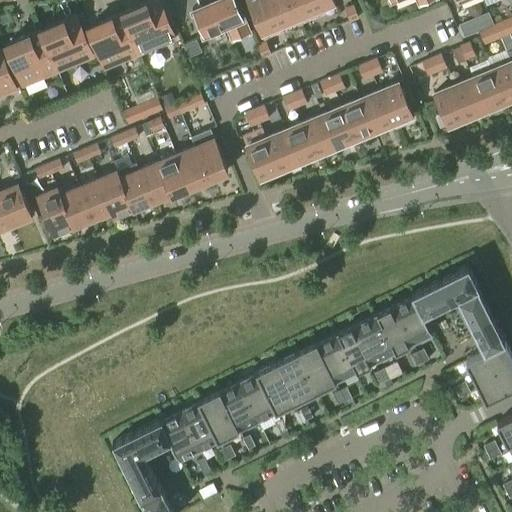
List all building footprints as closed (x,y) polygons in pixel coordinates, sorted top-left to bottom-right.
[(158,0),(150,0),(123,11),(141,52),(175,39),(158,0)] [(210,0),(199,5),(192,8),(195,16),(195,20),(196,24),(200,26),(203,34),(225,24),(232,40),(249,33),(235,0),(210,0)] [(270,0),(248,0),(263,35),(282,27),(270,0)] [(291,0),(270,0),(282,27),(300,20),(291,0)] [(312,0),(291,0),(300,20),(317,12),(312,0)] [(334,0),(312,0),(317,12),(336,5),(334,0)] [(352,5),(345,8),(350,20),(357,17),(352,5)] [(123,11),(87,26),(104,68),(141,52),(123,11)] [(487,11),(476,16),(482,29),(488,27),(493,25),(487,11)] [(75,14),(40,29),(57,71),(92,56),(75,14)] [(375,14),(368,17),(373,29),(384,24),(381,17),(375,14)] [(511,17),(502,21),(507,33),(511,30),(511,17)] [(493,25),(488,27),(493,38),(507,33),(502,21),(493,25)] [(482,29),(480,30),(485,42),(493,38),(488,27),(482,29)] [(40,29),(5,44),(22,85),(57,71),(40,29)] [(195,39),(182,44),(187,56),(200,51),(195,39)] [(264,41),(258,44),(263,56),(270,54),(264,41)] [(469,41),(459,45),(465,58),(474,54),(469,41)] [(0,52),(0,94),(15,89),(0,52)] [(440,53),(431,57),(436,70),(446,66),(440,53)] [(376,57),(367,61),(372,74),(381,70),(376,57)] [(431,57),(421,61),(427,74),(436,70),(431,57)] [(367,61),(357,65),(363,78),(372,74),(367,61)] [(511,67),(509,61),(491,68),(504,101),(511,97),(511,67)] [(491,68),(472,76),(486,110),(487,110),(486,108),(504,101),(491,68)] [(338,73),(329,77),(334,90),(344,86),(338,73)] [(472,76),(453,84),(467,117),(485,109),(485,110),(486,110),(472,76)] [(329,77),(319,81),(325,94),(334,90),(329,77)] [(398,81),(378,90),(392,122),(394,121),(396,127),(410,121),(408,116),(412,114),(401,89),(402,88),(401,88),(398,81)] [(453,84),(434,92),(436,99),(435,99),(435,100),(437,100),(442,113),(436,116),(440,126),(446,123),(447,125),(467,117),(453,84)] [(301,89),(291,92),(297,105),(306,102),(301,89)] [(378,90),(360,97),(374,131),(374,130),(392,122),(378,90)] [(291,92),(282,96),(287,109),(297,105),(291,92)] [(136,105),(134,105),(140,118),(157,111),(162,109),(157,96),(136,105)] [(360,97),(341,105),(354,138),(372,130),(373,131),(374,131),(360,97)] [(189,99),(177,104),(181,113),(193,108),(189,99)] [(177,104),(165,108),(169,117),(181,113),(177,104)] [(263,104),(254,108),(259,121),(268,117),(263,104)] [(341,105),(322,113),(335,146),(350,140),(350,141),(351,141),(350,139),(354,138),(341,105)] [(254,108),(244,112),(249,125),(259,121),(254,108)] [(322,113),(303,121),(317,153),(320,152),(321,153),(322,153),(321,152),(335,146),(322,113)] [(160,117),(148,122),(152,131),(164,126),(160,117)] [(303,121),(284,129),(298,162),(299,162),(299,161),(317,153),(303,121)] [(261,126),(241,134),(246,145),(248,151),(247,152),(248,153),(249,152),(259,177),(279,169),(265,136),(261,126)] [(135,127),(123,132),(126,141),(138,136),(135,127)] [(210,128),(191,136),(194,145),(208,177),(227,169),(222,156),(214,137),(210,128)] [(284,129),(265,136),(279,169),(297,161),(298,163),(298,162),(284,129)] [(123,132),(111,137),(114,146),(126,141),(123,132)] [(97,143),(85,148),(89,157),(100,152),(97,143)] [(194,145),(176,153),(189,185),(208,177),(194,145)] [(85,148),(73,152),(77,161),(89,157),(85,148)] [(176,153),(157,161),(170,193),(189,185),(176,153)] [(59,158),(47,163),(51,172),(63,167),(59,158)] [(157,161),(138,169),(151,201),(170,193),(157,161)] [(131,164),(117,170),(120,177),(119,177),(132,209),(151,201),(138,169),(135,162),(131,164)] [(47,163),(35,168),(39,177),(51,172),(47,163)] [(117,170),(97,178),(111,210),(110,210),(113,217),(132,209),(119,177),(120,177),(117,170)] [(97,178),(78,186),(92,218),(110,210),(111,210),(97,178)] [(17,183),(0,190),(0,196),(11,224),(16,222),(17,223),(26,219),(26,218),(32,215),(31,214),(30,214),(17,183)] [(58,186),(37,195),(53,234),(73,226),(59,193),(60,193),(58,186)] [(78,186),(60,193),(59,193),(73,226),(92,218),(78,186)] [(0,196),(0,228),(11,224),(0,196)] [(467,265),(447,275),(439,279),(450,301),(456,298),(456,297),(478,286),(467,265)] [(423,315),(423,314),(450,301),(439,279),(412,293),(423,315)] [(478,287),(478,286),(456,297),(456,298),(469,324),(490,313),(478,287)] [(423,315),(412,293),(411,293),(411,294),(393,303),(412,341),(432,331),(423,314),(423,315)] [(412,341),(393,303),(373,313),(392,351),(412,341)] [(392,351),(373,313),(354,322),(373,360),(392,351)] [(504,340),(490,313),(469,324),(483,351),(505,341),(505,340),(504,340)] [(373,360),(354,322),(335,332),(354,370),(373,360)] [(354,370),(335,332),(316,341),(315,340),(315,341),(334,380),(354,370)] [(334,380),(315,341),(295,350),(315,389),(334,380)] [(511,361),(511,354),(505,341),(483,351),(465,359),(475,379),(511,361)] [(423,348),(416,351),(421,362),(428,358),(423,348)] [(315,389),(295,350),(276,360),(295,399),(315,389)] [(415,365),(421,362),(416,351),(409,354),(415,365)] [(295,399),(276,360),(257,369),(276,409),(295,399)] [(511,386),(511,361),(475,379),(485,399),(511,386)] [(384,367),(377,370),(383,381),(389,378),(384,367)] [(276,409),(257,369),(256,370),(256,371),(238,380),(257,418),(276,409)] [(383,381),(377,370),(371,373),(376,384),(383,381)] [(257,418),(238,380),(219,389),(219,388),(218,389),(237,428),(257,418)] [(469,391),(466,384),(464,380),(453,386),(458,396),(469,391)] [(345,386),(339,389),(344,400),(351,397),(345,386)] [(237,428),(218,389),(199,398),(218,437),(237,428)] [(344,400),(339,389),(332,392),(337,403),(344,400)] [(218,437),(199,398),(198,399),(180,408),(199,447),(218,437)] [(307,405),(300,408),(305,419),(312,416),(307,405)] [(199,447),(180,408),(161,418),(161,417),(160,417),(171,439),(170,440),(178,457),(199,447)] [(305,419),(300,408),(293,412),(299,422),(305,419)] [(506,441),(511,438),(511,413),(496,421),(506,441)] [(171,439),(160,417),(133,431),(144,452),(170,440),(171,439)] [(274,421),(279,432),(286,429),(281,418),(274,421)] [(148,459),(144,452),(133,431),(112,441),(126,470),(148,459)] [(242,437),(247,448),(254,445),(249,434),(242,437)] [(493,439),(483,444),(486,451),(497,446),(493,439)] [(229,444),(223,447),(228,458),(235,454),(229,444)] [(500,453),(497,446),(486,451),(489,458),(500,453)] [(228,458),(223,447),(216,450),(221,461),(228,458)] [(196,460),(202,471),(209,467),(203,456),(196,460)] [(161,486),(148,459),(126,470),(139,497),(161,486)] [(187,474),(184,469),(176,473),(179,478),(187,474)] [(190,480),(187,474),(179,478),(182,484),(190,480)] [(511,478),(502,483),(505,490),(511,486),(511,478)] [(174,511),(161,486),(139,497),(140,498),(147,511),(174,511)]
